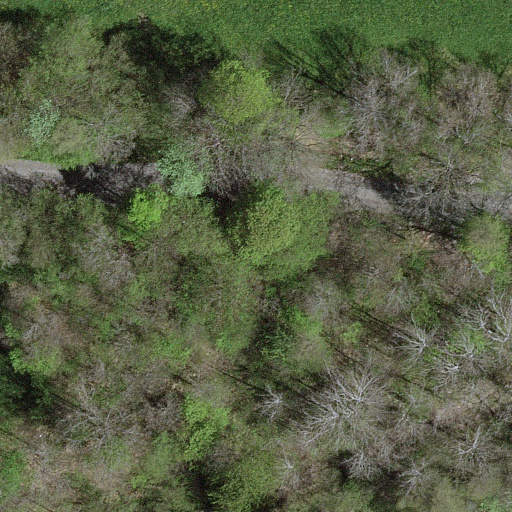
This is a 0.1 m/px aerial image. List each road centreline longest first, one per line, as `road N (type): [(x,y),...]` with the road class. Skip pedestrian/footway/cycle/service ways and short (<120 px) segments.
road 1 (track): [(0,157),(511,193)]
road 2 (track): [(511,390),(346,474),(220,511)]
